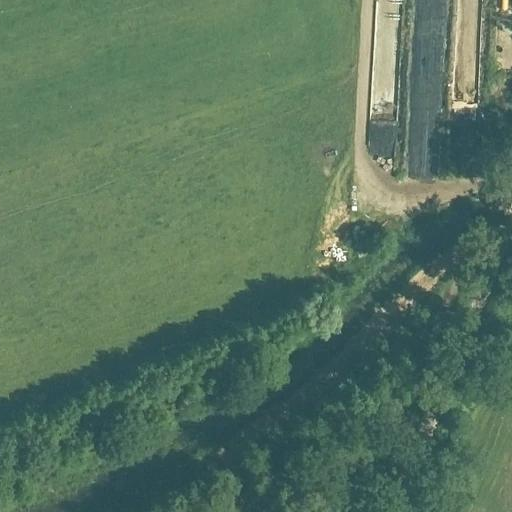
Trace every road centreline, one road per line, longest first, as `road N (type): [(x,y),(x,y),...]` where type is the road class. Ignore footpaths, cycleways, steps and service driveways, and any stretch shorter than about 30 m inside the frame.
road 1 (track): [(448,361),(96,511)]
road 2 (unclassified): [(393,511),(511,205)]
